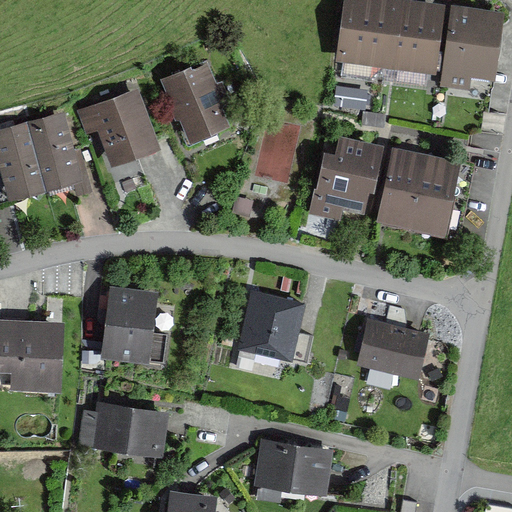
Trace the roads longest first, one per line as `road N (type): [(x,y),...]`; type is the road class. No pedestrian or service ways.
road 1 (residential): [(481,302),(236,248),(159,243),(0,271)]
road 2 (residential): [(451,468),(232,423)]
road 3 (residential): [(481,302),(451,468)]
road 4 (residential): [(511,137),(481,302)]
